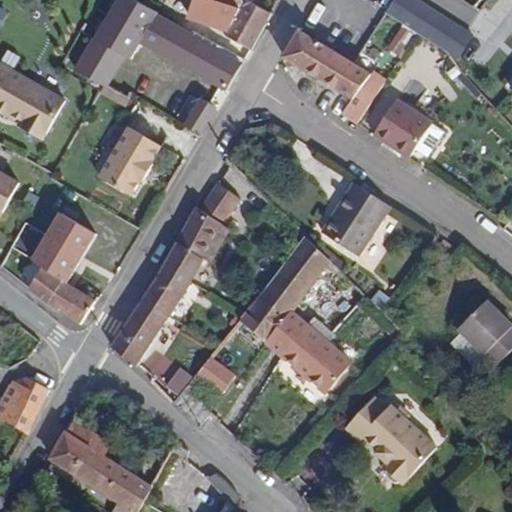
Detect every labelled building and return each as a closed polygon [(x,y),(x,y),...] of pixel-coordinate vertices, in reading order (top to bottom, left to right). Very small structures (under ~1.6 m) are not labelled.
[(136,0),(119,0),(96,39),(128,56),(134,59),(143,43),(229,90),(248,59),(195,31),(193,34),(161,17),(163,14),(136,0)] [(214,0),(198,0),(193,18),(231,30),(227,37),(252,52),(254,52),(273,15),(271,14),(247,1),(243,9),(233,6),(214,0)] [(419,0),(410,0),(399,18),(417,31),(443,49),(454,33),(452,20),(419,0)] [(353,62),(301,32),(299,31),(284,58),(345,99),(334,113),(342,118),(349,123),(381,80),(370,74),(353,62)] [(466,40),(456,32),(443,49),(451,59),(466,40)] [(96,39),(78,70),(105,85),(110,88),(128,56),(96,39)] [(45,139),(67,100),(0,61),(0,110),(13,118),(15,114),(24,120),(22,123),(21,125),(45,139)] [(188,125),(203,133),(218,108),(203,98),(188,125)] [(365,134),(394,153),(410,132),(420,121),(389,99),(365,134)] [(24,120),(15,114),(13,118),(22,123),(24,120)] [(424,124),(420,121),(410,132),(415,137),(424,124)] [(415,137),(426,145),(435,131),(424,124),(415,137)] [(131,127),(102,177),(133,195),(143,178),(145,179),(155,163),(152,162),(162,145),(131,127)] [(394,153),(401,158),(407,149),(415,137),(410,132),(394,153)] [(418,157),(426,145),(415,137),(407,149),(418,157)] [(22,184),(0,172),(0,218),(3,220),(22,184)] [(200,210),(196,207),(161,270),(112,347),(137,366),(189,289),(205,259),(208,253),(224,224),(238,198),(214,185),(209,194),(200,210)] [(346,214),(362,190),(357,187),(341,211),(346,214)] [(329,238),(367,194),(362,190),(346,214),(341,211),(325,235),(329,238)] [(391,210),(367,194),(329,238),(359,258),(391,210)] [(36,282),(32,290),(54,307),(82,324),(97,301),(86,294),(90,288),(67,274),(65,279),(42,265),(51,251),(44,247),(53,231),(32,218),(7,265),(36,282)] [(208,253),(205,259),(212,263),(232,229),(224,224),(208,253)] [(305,238),(261,295),(242,319),(269,342),(328,392),(347,368),(289,318),(303,300),(332,263),(305,238)] [(438,248),(450,256),(455,248),(443,239),(438,248)] [(311,306),(339,270),(332,263),(303,300),(311,306)] [(511,323),(488,301),(458,330),(496,367),(511,350),(511,323)] [(236,379),(212,359),(198,375),(222,395),(236,379)] [(193,380),(182,370),(163,392),(174,402),(193,380)] [(31,434),(52,389),(28,378),(24,386),(17,382),(12,383),(2,403),(0,406),(0,420),(3,421),(7,421),(28,433),(31,434)] [(375,397),(347,428),(360,440),(367,433),(382,447),(390,454),(388,456),(391,459),(387,463),(389,465),(389,472),(398,479),(405,479),(406,480),(437,447),(409,421),(409,414),(400,406),(391,405),(388,409),(375,397)] [(115,511),(136,511),(151,487),(103,455),(109,443),(74,422),(53,459),(121,503),(115,511)] [(390,454),(382,447),(380,450),(388,456),(390,454)] [(247,511),(241,497),(232,511),(247,511)]
